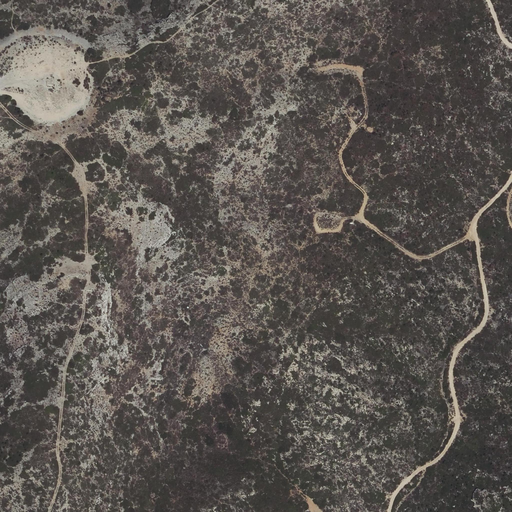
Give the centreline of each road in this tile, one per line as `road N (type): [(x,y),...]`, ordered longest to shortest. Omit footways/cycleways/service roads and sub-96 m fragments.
road 1 (track): [(0,101),(22,125),(66,148),(86,190),(89,282),(65,374),(62,469),(49,511)]
road 2 (track): [(388,511),(399,488),(440,457),(456,431),(452,362),(487,306),(472,227),(511,177)]
road 3 (track): [(472,227),(417,259),(359,217),(364,194),(343,172),(338,152),(366,108),(358,73)]
